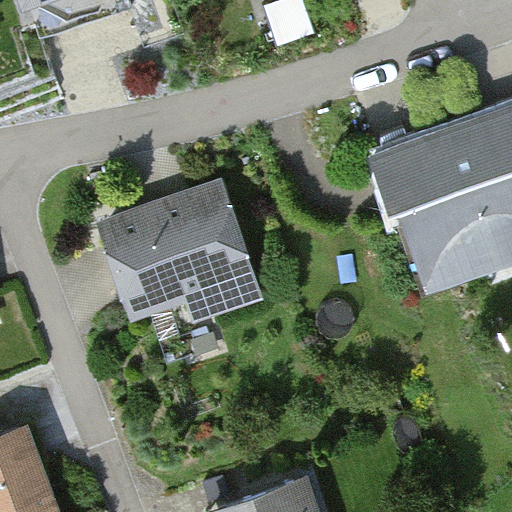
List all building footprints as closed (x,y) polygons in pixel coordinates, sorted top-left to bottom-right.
[(21,0),(27,15),(69,0),(21,0)] [(511,108),(368,161),(420,302),(511,267),(511,108)] [(235,179),(108,228),(142,316),(269,267),(235,179)] [(67,511),(41,432),(0,445),(0,511),(67,511)] [(305,511),(293,483),(224,511),(305,511)]
